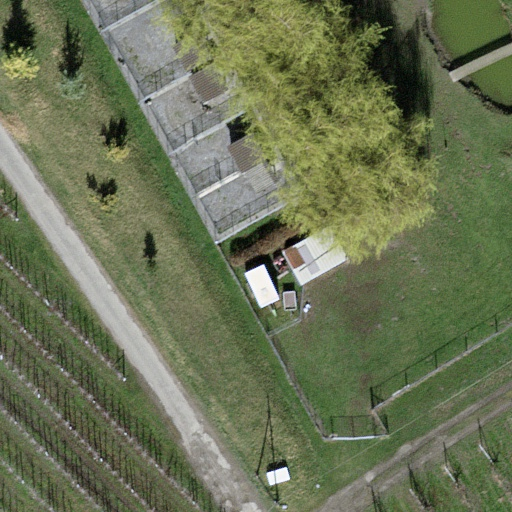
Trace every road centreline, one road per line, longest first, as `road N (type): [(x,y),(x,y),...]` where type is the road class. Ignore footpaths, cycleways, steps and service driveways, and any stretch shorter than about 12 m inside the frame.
road 1 (track): [(0,149),(234,511)]
road 2 (track): [(327,511),(511,399)]
